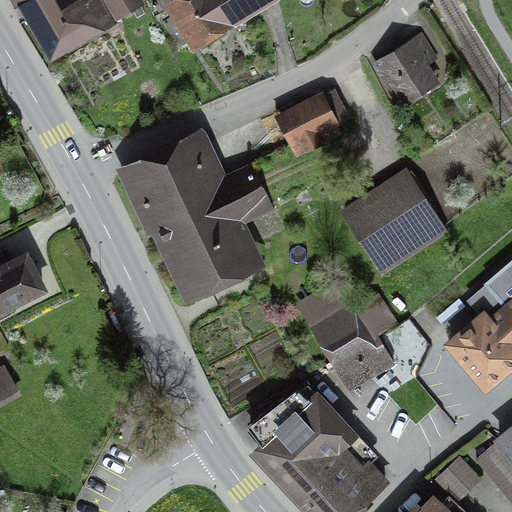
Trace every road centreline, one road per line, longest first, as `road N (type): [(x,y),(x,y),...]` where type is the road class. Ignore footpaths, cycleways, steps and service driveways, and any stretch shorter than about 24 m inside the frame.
road 1 (residential): [(76,172),(304,76),(412,0)]
road 2 (secondary): [(76,172),(211,441)]
road 3 (unknown): [(379,511),(511,393)]
road 4 (secondary): [(0,42),(76,172)]
